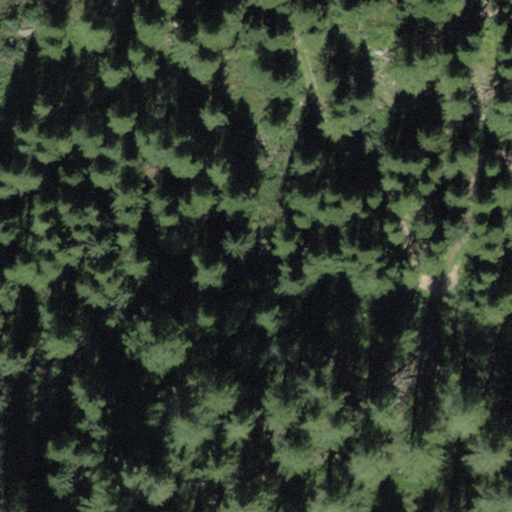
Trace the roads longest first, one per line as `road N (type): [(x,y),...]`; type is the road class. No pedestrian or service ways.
road 1 (track): [(241,0),(312,77),(330,118),(511,404)]
road 2 (track): [(511,153),(503,144),(465,150),(452,175),(457,208),(436,279)]
